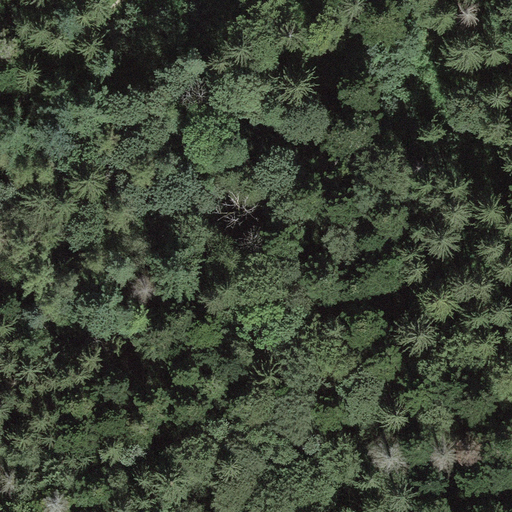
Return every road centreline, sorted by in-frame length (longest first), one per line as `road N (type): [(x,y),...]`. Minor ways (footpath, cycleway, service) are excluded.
road 1 (track): [(118,0),(0,128)]
road 2 (track): [(417,0),(428,29),(470,80),(511,91)]
